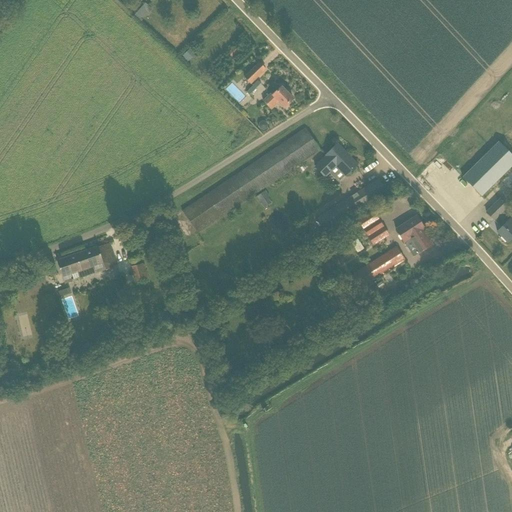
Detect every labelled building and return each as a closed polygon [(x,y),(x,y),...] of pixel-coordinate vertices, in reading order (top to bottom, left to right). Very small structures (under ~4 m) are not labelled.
[(141,8),(136,13),(143,19),(148,14),(141,8)] [(195,55),(190,49),(182,57),(187,62),(195,55)] [(265,70),(259,63),(245,77),(251,84),(265,70)] [(271,94),(263,101),(271,110),(279,103),(284,108),(293,99),(282,87),(273,96),(271,94)] [(198,233),(318,152),(320,150),(306,129),(183,211),(198,233)] [(482,197),(511,166),(511,156),(498,142),(462,178),(482,197)] [(357,165),(337,145),(326,156),(327,156),(315,167),(325,177),(336,166),(346,176),(357,165)] [(511,170),(502,181),(510,189),(511,187),(511,170)] [(379,179),(317,219),(324,231),(386,191),(379,179)] [(266,191),(258,196),(265,207),(272,202),(266,191)] [(500,200),(486,213),(494,221),(495,220),(502,227),(497,232),(508,243),(511,238),(511,214),(507,209),(508,208),(500,200)] [(388,235),(373,211),(358,221),(373,245),(388,235)] [(415,256),(432,246),(422,230),(424,229),(417,217),(396,230),(406,247),(408,246),(415,256)] [(57,261),(62,277),(77,272),(80,279),(117,266),(109,243),(57,261)] [(404,261),(396,247),(353,275),(362,288),(404,261)] [(136,284),(149,280),(144,263),(131,267),(136,284)] [(70,288),(59,292),(60,297),(72,293),(70,288)]
